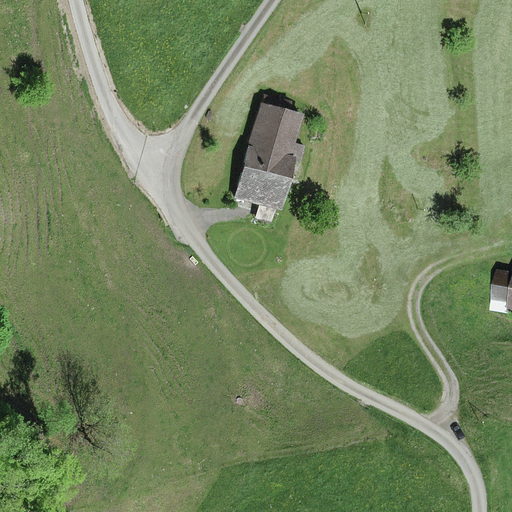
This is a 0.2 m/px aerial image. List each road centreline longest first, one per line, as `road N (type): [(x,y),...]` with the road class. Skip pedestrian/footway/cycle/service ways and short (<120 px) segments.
road 1 (track): [(154,181),(203,251),(300,353),(454,448),(479,490),(480,511)]
road 2 (track): [(275,0),(154,181)]
road 3 (track): [(77,0),(105,97),(154,181)]
